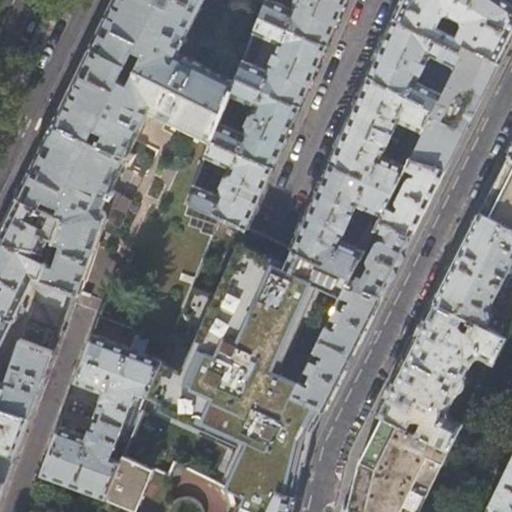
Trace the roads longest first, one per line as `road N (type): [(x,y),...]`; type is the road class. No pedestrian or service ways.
road 1 (residential): [(316,511),(333,442),(511,91)]
road 2 (unknown): [(111,254),(138,237),(224,68),(101,0)]
road 3 (unknown): [(140,202),(203,82),(132,45),(71,167)]
road 4 (residential): [(276,222),(374,0)]
road 5 (unknown): [(71,167),(32,241),(35,265),(45,281),(75,291),(94,284),(111,254)]
road 6 (residential): [(0,161),(82,0)]
